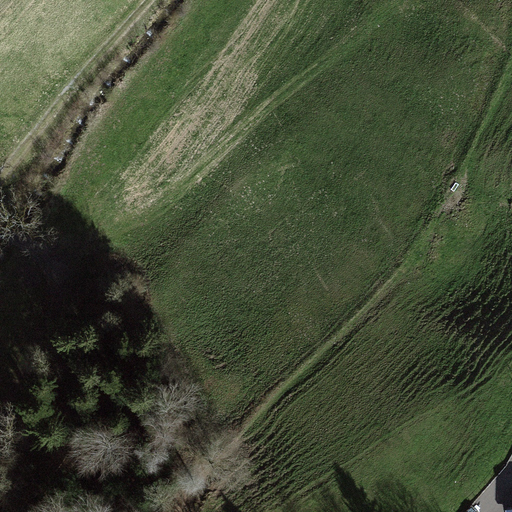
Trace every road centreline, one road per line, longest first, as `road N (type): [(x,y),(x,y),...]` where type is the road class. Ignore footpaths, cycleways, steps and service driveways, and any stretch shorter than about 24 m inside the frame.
road 1 (track): [(0,189),(152,0)]
road 2 (track): [(0,228),(24,243),(61,305),(0,430)]
